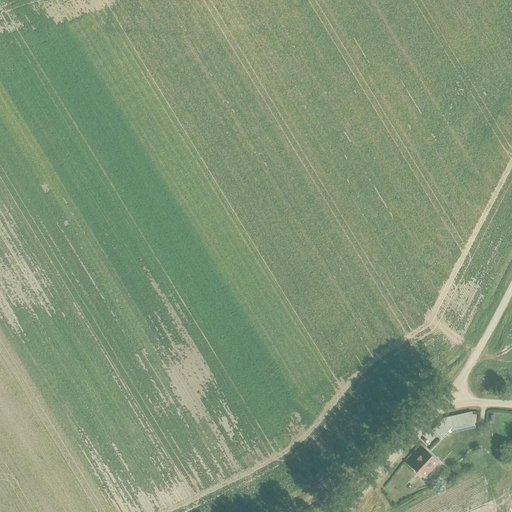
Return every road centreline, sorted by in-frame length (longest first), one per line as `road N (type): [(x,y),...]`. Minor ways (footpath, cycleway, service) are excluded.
road 1 (unclassified): [(341,511),(453,393)]
road 2 (unclassified): [(453,393),(511,281)]
